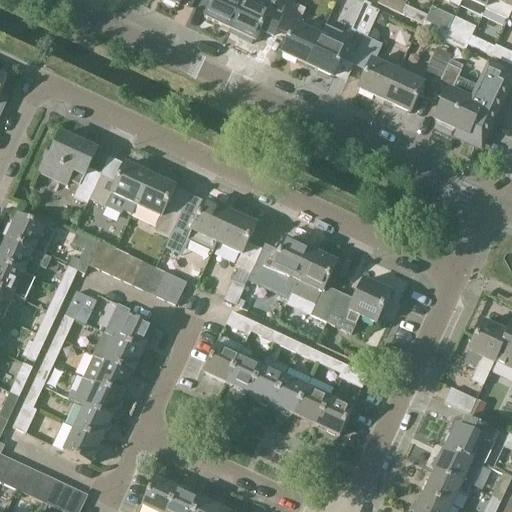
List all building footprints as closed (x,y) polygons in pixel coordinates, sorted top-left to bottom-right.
[(204,19),(230,32),(244,0),(209,0),(212,1),(204,19)] [(264,25),(277,31),(290,4),(281,0),(272,0),(267,14),(253,7),(255,3),(249,0),(244,0),(230,32),(256,44),(264,25)] [(401,17),(405,7),(406,6),(394,0),(380,0),(378,6),(401,17)] [(465,0),(487,10),(491,1),(491,0),(465,0)] [(508,21),(511,12),(511,0),(491,0),(491,1),(487,10),(486,11),(508,21)] [(281,55),(307,68),(321,39),(298,28),(305,11),(290,4),(277,31),(290,37),(281,55)] [(326,28),(321,39),(307,68),(333,80),(341,61),(354,67),(367,40),(379,13),(364,6),(349,39),(326,28)] [(401,17),(423,27),(425,23),(428,18),(405,7),(401,17)] [(390,20),(380,15),(376,24),(382,27),(387,25),(390,20)] [(421,32),(443,42),(447,33),(425,23),(423,27),(421,32)] [(464,52),(467,47),(469,43),(447,33),(443,42),(464,52)] [(467,47),(491,58),(495,49),(471,37),(469,43),(467,47)] [(358,91),(384,103),(398,74),(375,64),(383,47),(367,40),(354,67),(367,73),(358,91)] [(495,49),(491,58),(511,68),(511,54),(496,47),(495,49)] [(449,67),(445,76),(434,98),(444,103),(435,122),(467,138),(465,141),(480,148),(511,80),(511,74),(491,64),(478,89),(459,80),(462,73),(449,67)] [(431,103),(434,98),(445,76),(429,69),(421,85),(398,74),(384,103),(410,116),(419,97),(431,103)] [(0,117),(8,101),(0,96),(7,82),(0,79),(0,117)] [(88,207),(89,202),(101,177),(87,170),(96,152),(60,136),(51,155),(47,154),(45,159),(46,160),(39,175),(66,188),(68,183),(79,188),(74,200),(88,207)] [(116,184),(101,177),(89,202),(122,218),(124,213),(131,217),(136,207),(150,177),(124,166),(116,184)] [(154,233),(169,240),(181,214),(167,207),(175,189),(150,177),(136,207),(161,219),(154,233)] [(213,253),(216,245),(230,215),(205,203),(196,221),(181,214),(169,240),(185,247),(188,242),(213,253)] [(255,227),(230,215),(216,245),(241,257),(235,270),(250,278),(262,252),(247,245),(255,227)] [(18,218),(7,241),(43,258),(54,234),(18,218)] [(72,247),(84,253),(94,257),(100,245),(78,234),(72,247)] [(275,282),(293,290),(310,252),(285,240),(277,258),(262,252),(250,278),(272,288),(275,282)] [(7,241),(0,255),(0,264),(24,276),(30,263),(46,271),(51,261),(43,258),(7,241)] [(100,245),(94,257),(89,268),(100,273),(111,250),(100,245)] [(122,255),(111,250),(100,273),(111,279),(122,255)] [(310,318),(325,325),(339,295),(325,288),(336,264),(310,252),(293,290),(290,296),(315,308),(310,318)] [(84,253),(75,273),(77,274),(84,277),(89,268),(94,257),(84,253)] [(132,260),(122,255),(111,279),(121,283),(132,260)] [(143,265),(132,260),(121,283),(132,288),(143,265)] [(0,292),(14,299),(24,304),(35,281),(24,276),(0,264),(0,292)] [(154,270),(143,265),(132,288),(143,294),(154,270)] [(68,269),(58,292),(67,296),(77,274),(75,273),(68,269)] [(165,275),(154,270),(143,294),(154,299),(165,275)] [(176,280),(165,275),(154,299),(165,304),(176,280)] [(187,285),(176,280),(165,304),(176,309),(187,285)] [(339,295),(325,325),(351,337),(360,318),(376,326),(390,294),(363,282),(354,302),(339,295)] [(233,284),(224,303),(235,308),(236,308),(244,290),(233,284)] [(236,308),(247,313),(258,290),(247,285),(236,308)] [(0,292),(0,319),(3,321),(14,299),(0,292)] [(58,292),(48,314),(57,318),(67,296),(58,292)] [(65,318),(75,322),(86,327),(97,304),(76,295),(65,318)] [(118,307),(105,336),(143,354),(144,354),(148,344),(152,344),(156,336),(153,333),(154,331),(126,318),(129,312),(118,307)] [(48,314),(37,336),(46,340),(57,318),(48,314)] [(249,338),(251,334),(255,325),(232,314),(226,327),(249,338)] [(65,318),(55,340),(64,344),(75,322),(65,318)] [(483,389),(493,365),(511,326),(507,335),(482,323),(468,353),(483,360),(472,384),(483,389)] [(251,334),(273,345),(278,336),(255,325),(251,334)] [(511,398),(511,326),(493,365),(494,366),(495,364),(511,372),(511,389),(509,397),(511,398)] [(94,358),(95,359),(133,376),(143,354),(105,336),(104,335),(94,358)] [(46,340),(37,336),(26,360),(35,364),(46,340)] [(273,345),(296,355),(300,346),(278,336),(273,345)] [(55,340),(44,363),(54,367),(64,344),(55,340)] [(296,355),(318,366),(323,357),(300,346),(296,355)] [(204,375),(227,386),(240,358),(217,347),(204,375)] [(249,396),(262,369),(248,362),(251,355),(243,351),(240,358),(227,386),(237,390),(237,395),(244,399),(248,396),(249,396)] [(318,366),(341,376),(345,367),(323,357),(318,366)] [(123,399),(133,376),(95,359),(84,381),(123,399)] [(44,363),(34,385),(43,390),(54,367),(44,363)] [(345,367),(341,376),(339,380),(362,391),(368,378),(345,367)] [(270,406),(272,407),(285,379),(262,369),(249,396),(258,400),(258,405),(267,409),(270,406)] [(21,372),(10,395),(19,399),(29,377),(21,372)] [(293,417),(294,417),(307,390),(285,379),(272,407),(282,412),(282,416),(289,420),(293,417)] [(69,401),(84,408),(112,421),(123,399),(84,381),(78,396),(73,394),(69,401)] [(34,385),(23,408),(33,412),(43,390),(34,385)] [(294,417),(317,428),(330,400),(307,390),(294,417)] [(444,405),(469,417),(476,402),(451,390),(444,405)] [(10,395),(0,417),(0,419),(8,423),(19,399),(10,395)] [(330,400),(317,428),(340,439),(353,411),(330,400)] [(476,402),(469,417),(479,421),(485,407),(476,402)] [(33,412),(23,408),(13,431),(26,437),(36,414),(33,412)] [(84,408),(74,431),(102,444),(112,421),(84,408)] [(0,440),(8,423),(0,419),(0,440)] [(446,449),(474,462),(481,466),(484,467),(499,435),(466,420),(462,429),(457,427),(452,437),(447,436),(444,444),(447,447),(446,449)] [(102,444),(74,431),(63,426),(52,449),(91,467),(102,444)] [(511,437),(509,436),(503,450),(511,454),(511,437)] [(436,471),(435,473),(463,486),(470,489),(481,466),(474,462),(446,449),(441,460),(437,459),(433,469),(436,471)] [(0,485),(1,486),(12,463),(1,457),(0,458),(0,485)] [(1,486),(12,491),(23,468),(12,463),(1,486)] [(12,491),(23,496),(33,472),(23,468),(12,491)] [(23,496),(34,501),(44,478),(33,472),(23,496)] [(453,508),(459,495),(466,498),(470,489),(463,486),(435,473),(430,483),(427,481),(422,491),(425,493),(425,495),(453,508)] [(502,477),(492,499),(501,503),(511,481),(502,477)] [(34,501),(44,506),(55,482),(44,478),(34,501)] [(141,508),(149,511),(167,511),(177,491),(154,480),(141,508)] [(44,506),(56,511),(66,488),(55,482),(44,506)] [(56,511),(58,511),(67,511),(77,492),(66,488),(56,511)] [(194,511),(200,501),(190,497),(190,493),(182,489),(179,492),(177,491),(167,511),(194,511)] [(77,492),(67,511),(81,511),(88,498),(77,492)] [(450,511),(453,508),(425,495),(420,504),(416,505),(412,511),(450,511)] [(492,499),(485,511),(496,511),(501,503),(492,499)] [(222,511),(213,507),(213,503),(206,500),(202,502),(200,501),(194,511),(222,511)]
